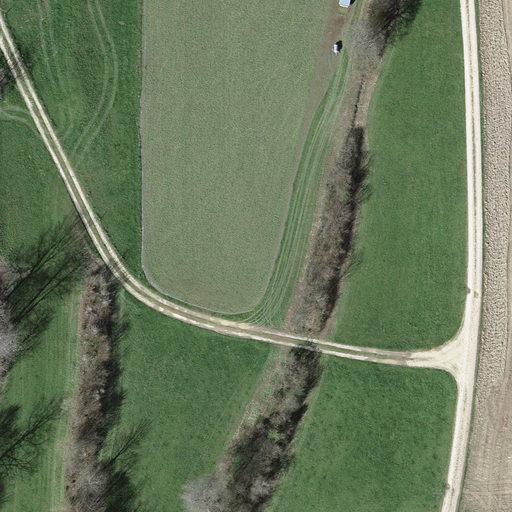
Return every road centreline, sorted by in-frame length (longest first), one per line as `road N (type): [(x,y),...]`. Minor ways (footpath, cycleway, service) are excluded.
road 1 (track): [(447,511),(468,355),(365,353),(196,318),(151,299),(127,282),(96,236),(0,33)]
road 2 (track): [(468,355),(474,272),(464,0)]
